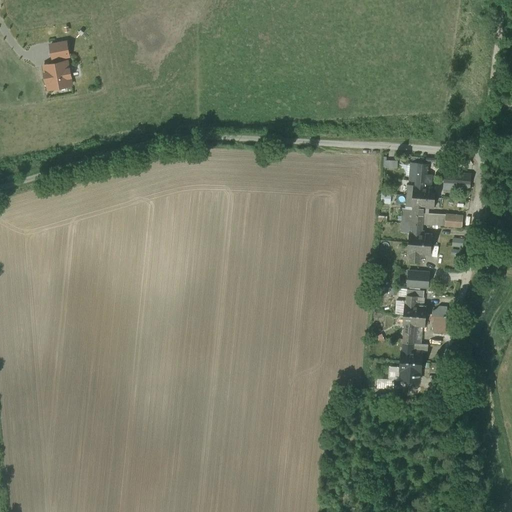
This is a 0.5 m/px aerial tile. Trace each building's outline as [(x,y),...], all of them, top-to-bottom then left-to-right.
[(44,65),(49,89),(71,85),(67,60),(44,65)] [(427,163),(412,162),(411,172),(427,173),(427,163)] [(466,173),(445,171),(445,178),(449,179),(448,184),(465,185),(466,173)] [(427,173),(411,172),(410,180),(415,181),(415,185),(407,184),(406,205),(413,206),(412,223),(423,224),(424,206),(434,207),(436,186),(426,186),(427,173)] [(463,215),(446,213),(445,225),(462,227),(463,215)] [(423,224),(412,223),(411,231),(410,231),(408,252),(410,252),(409,261),(420,262),(420,253),(431,254),(432,233),(422,232),(423,224)] [(429,272),(409,270),(407,285),(428,287),(429,272)] [(424,290),(407,288),(407,295),(417,295),(417,304),(423,304),(424,290)] [(423,304),(417,304),(417,295),(407,295),(406,300),(406,303),(405,303),(404,313),(403,324),(404,324),(403,342),(414,342),(415,325),(425,325),(427,305),(423,304)] [(406,300),(397,299),(396,313),(404,313),(405,303),(406,303),(406,300)] [(444,317),(434,316),(433,331),(442,332),(442,324),(444,324),(444,317)] [(414,342),(403,342),(402,350),(401,350),(399,371),(401,371),(400,379),(411,380),(411,371),(422,372),(423,351),(413,351),(414,342)]
